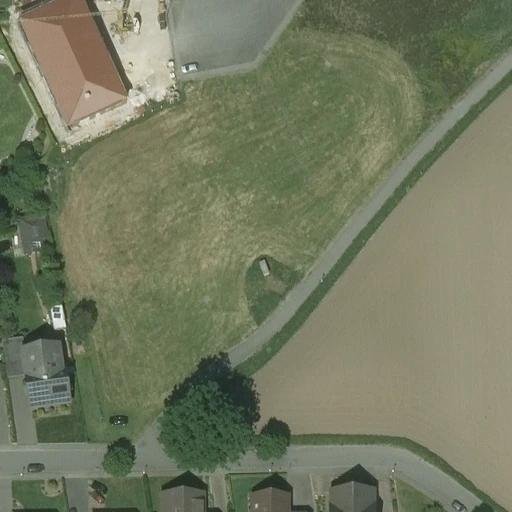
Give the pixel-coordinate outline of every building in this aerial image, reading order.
[(50,237),(48,213),(37,218),(29,219),(29,216),(11,217),(12,227),(18,226),(18,232),(15,233),(17,254),(46,251),(45,238),(50,237)] [(62,309),(35,314),(40,338),(66,333),(62,309)] [(23,341),(2,344),(6,375),(26,372),(23,356),(25,355),(23,341)] [(25,355),(23,356),(26,372),(26,377),(61,372),(58,351),(25,355)] [(61,372),(26,377),(31,412),(69,406),(64,372),(61,372)] [(372,511),(372,495),(331,496),(331,511),(372,511)] [(202,511),(202,498),(163,499),(163,511),(202,511)] [(286,511),(286,501),(254,501),(253,511),(286,511)]
